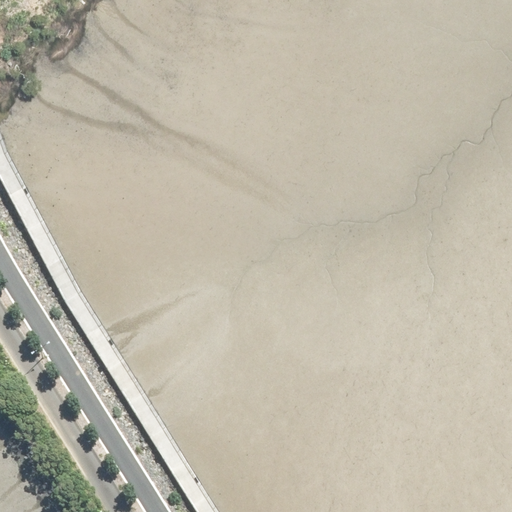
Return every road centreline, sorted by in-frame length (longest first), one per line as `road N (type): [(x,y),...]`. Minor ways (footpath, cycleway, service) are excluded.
road 1 (residential): [(0,264),(157,511)]
road 2 (residential): [(113,511),(0,336)]
